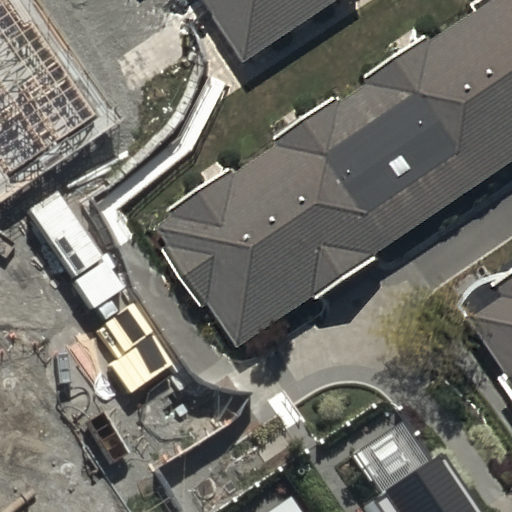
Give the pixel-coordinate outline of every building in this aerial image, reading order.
[(16,0),(0,0),(0,162),(7,173),(94,115),(16,0)] [(343,103),(276,148),(282,156),(242,183),(237,175),(155,230),(241,356),(511,172),(511,0),(201,0),(251,72),(357,0),(494,0),(474,14),(479,21),(432,53),(427,46),(368,86),(372,92),(347,109),(343,103)] [(511,290),(501,298),(494,288),(463,310),(511,379),(511,380),(501,388),(511,403),(511,290)] [(413,446),(390,411),(344,442),(368,480),(355,489),(370,511),(472,511),(424,439),(413,446)] [(298,511),(281,486),(242,511),(298,511)]
